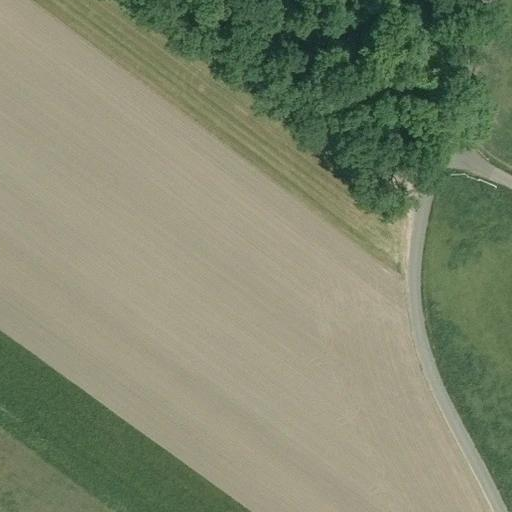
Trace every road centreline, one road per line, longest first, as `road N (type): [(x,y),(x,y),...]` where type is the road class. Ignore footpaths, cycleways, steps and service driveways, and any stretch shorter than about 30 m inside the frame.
road 1 (unclassified): [(496,511),(429,379),(412,326),(408,278),(441,142)]
road 2 (track): [(424,197),(141,0)]
road 3 (unclassified): [(441,142),(474,0)]
